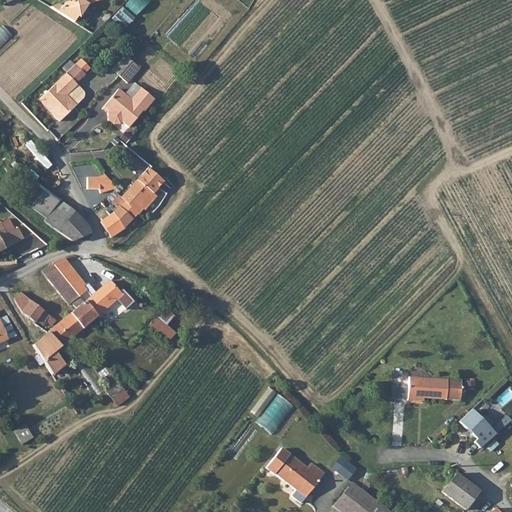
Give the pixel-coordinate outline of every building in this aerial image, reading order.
[(63,8),(58,14),(73,24),(77,18),(79,19),(88,5),(98,0),(73,0),(71,3),(66,4),(63,8)] [(132,0),(113,18),(124,29),(153,2),(151,0),(132,0)] [(63,8),(58,5),(50,9),(58,14),(63,8)] [(0,48),(14,37),(5,26),(0,29),(0,48)] [(116,69),(118,71),(131,57),(128,55),(116,69)] [(118,71),(123,75),(135,61),(131,57),(118,71)] [(143,67),(136,60),(135,61),(123,75),(130,82),(143,67)] [(83,74),(89,69),(81,61),(76,67),(83,74)] [(83,74),(76,67),(42,98),(55,112),(53,114),(60,122),(77,106),(67,96),(86,77),(83,74)] [(133,128),(159,100),(139,83),(128,94),(123,89),(106,109),(112,114),(112,121),(118,125),(124,124),(126,122),(133,128)] [(55,112),(42,98),(41,100),(53,114),(55,112)] [(29,145),(48,169),(52,166),(33,142),(29,145)] [(148,170),(122,199),(125,201),(139,215),(144,210),(145,211),(157,197),(154,195),(164,182),(148,170)] [(99,178),(78,178),(86,195),(103,194),(102,189),(115,192),(116,189),(110,187),(106,175),(99,178)] [(59,200),(32,180),(19,197),(46,218),(59,200)] [(125,201),(122,199),(119,196),(112,204),(118,209),(113,214),(125,229),(133,221),(120,207),(125,201)] [(73,211),(59,200),(46,218),(45,220),(60,230),(73,211)] [(133,221),(139,215),(125,201),(120,207),(133,221)] [(58,233),(73,243),(90,236),(87,226),(73,211),(60,230),(58,233)] [(125,229),(113,214),(111,216),(101,224),(111,238),(125,229)] [(7,235),(0,239),(0,241),(4,250),(23,240),(18,230),(7,235)] [(43,247),(18,259),(21,265),(46,253),(43,247)] [(81,282),(64,260),(51,263),(72,289),(81,282)] [(83,304),(78,298),(72,289),(51,263),(40,269),(68,306),(71,303),(76,310),(58,326),(73,340),(99,318),(85,303),(83,304)] [(85,303),(99,318),(120,300),(123,297),(118,292),(110,283),(91,298),(85,292),(78,298),(83,304),(85,303)] [(126,294),(121,289),(118,292),(123,297),(126,294)] [(45,324),(54,329),(48,335),(61,349),(73,340),(58,326),(57,324),(21,294),(15,301),(21,315),(34,324),(37,320),(43,325),(45,324)] [(123,297),(120,300),(128,309),(135,303),(126,294),(123,297)] [(0,344),(16,338),(6,318),(0,320),(0,344)] [(56,354),(61,349),(48,335),(33,347),(52,378),(64,367),(56,354)] [(131,399),(111,375),(105,380),(112,388),(106,392),(118,408),(131,399)] [(462,403),(463,383),(410,380),(410,402),(421,403),(421,400),(462,403)] [(270,436),(295,407),(281,395),(256,424),(270,436)] [(124,417),(137,408),(131,399),(118,408),(124,417)] [(460,424),(477,442),(475,444),(482,451),(497,437),(472,412),(460,424)] [(22,447),(33,440),(25,427),(14,433),(22,447)] [(307,470),(281,450),(266,470),(276,478),(277,477),(297,493),(298,490),(308,498),(324,476),(311,466),(307,470)] [(349,480),(357,470),(346,461),(338,472),(349,480)] [(451,482),(456,475),(449,469),(444,477),(451,482)] [(466,511),(481,493),(456,475),(451,482),(442,493),(466,511)] [(350,511),(362,491),(363,490),(354,483),(335,507),(341,511),(350,511)] [(297,493),(306,500),(308,498),(298,490),(297,493)] [(389,511),(368,494),(362,491),(350,511),(389,511)]
